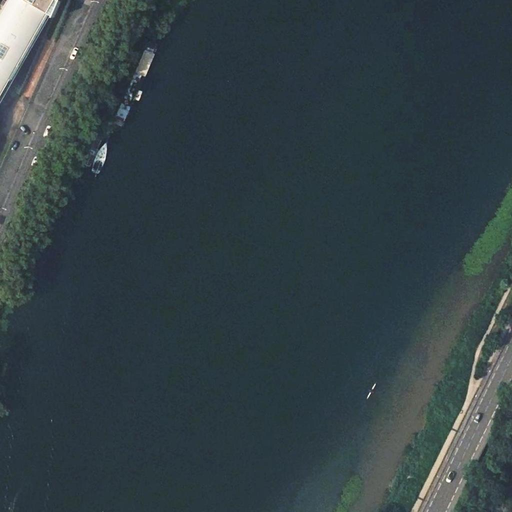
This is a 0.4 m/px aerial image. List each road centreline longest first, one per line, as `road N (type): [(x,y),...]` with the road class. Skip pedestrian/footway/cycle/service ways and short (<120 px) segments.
road 1 (primary): [(0,234),(100,0)]
road 2 (primary): [(435,511),(511,352)]
